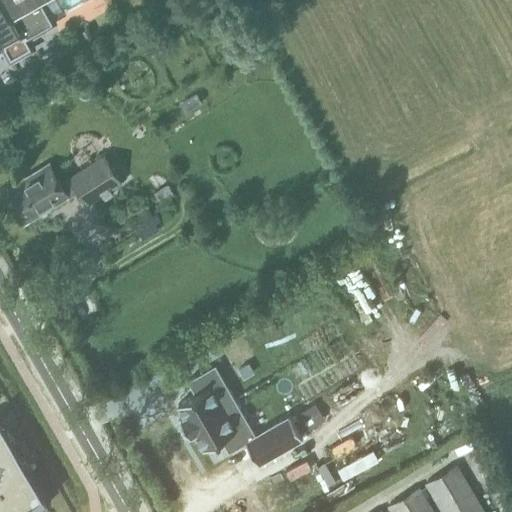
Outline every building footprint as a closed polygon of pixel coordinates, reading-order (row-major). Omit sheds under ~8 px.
[(0,0),(0,47),(4,45),(11,57),(30,46),(23,34),(33,28),(35,32),(52,22),(40,1),(41,0),(0,0)] [(195,0),(201,10),(216,1),(215,0),(195,0)] [(78,191),(87,205),(123,183),(105,154),(69,176),(70,178),(62,184),(49,163),(4,191),(24,224),(69,197),(69,196),(78,191)] [(235,398),(215,364),(188,380),(196,394),(178,404),(185,416),(181,419),(185,427),(235,398)] [(256,435),(235,398),(185,427),(190,434),(195,432),(204,448),(221,438),(229,452),(247,442),(256,435)] [(298,413),(308,429),(320,422),(310,405),(298,413)] [(290,415),(256,435),(247,442),(258,463),(303,437),(290,415)] [(0,511),(16,511),(43,496),(0,420),(0,511)] [(486,511),(457,463),(425,482),(442,511),(486,511)] [(435,511),(420,486),(388,505),(389,508),(391,511),(435,511)] [(325,506),(345,496),(341,487),(321,497),(325,506)]
